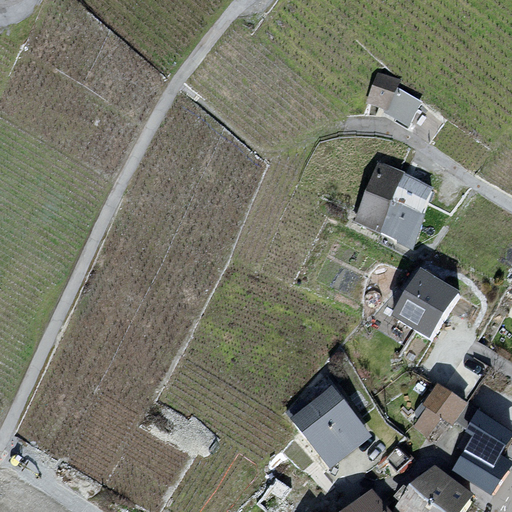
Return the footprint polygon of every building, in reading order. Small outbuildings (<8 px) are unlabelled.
[(408,127),(418,105),(383,88),(373,110),(408,127)] [(433,188),(378,165),(354,223),(409,245),(433,188)] [(460,298),(422,274),(397,315),(434,338),(460,298)] [(372,436),(332,384),(307,403),(303,399),(286,412),(330,469),(372,436)] [(462,412),(430,392),(407,430),(424,440),(434,424),(449,433),(462,412)] [(511,434),(511,431),(479,412),(465,435),(471,439),(452,472),(491,495),(510,464),(498,457),(511,434)] [(299,464),(285,452),(274,466),(288,477),(299,464)] [(314,456),(302,466),(315,482),(327,472),(314,456)] [(460,511),(470,500),(433,467),(392,511),(460,511)] [(270,511),(291,489),(276,476),(253,502),(264,511),(270,511)] [(380,511),(363,488),(331,511),(380,511)]
